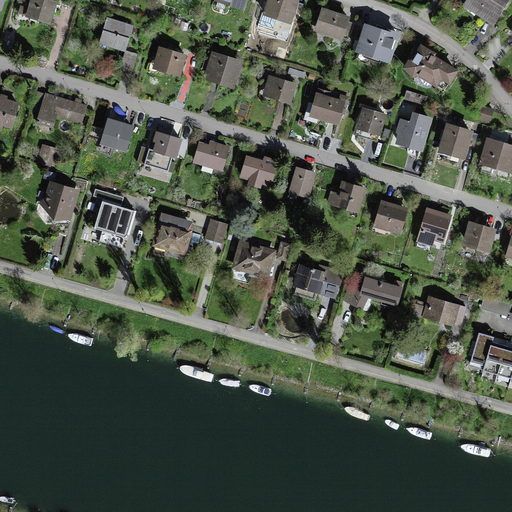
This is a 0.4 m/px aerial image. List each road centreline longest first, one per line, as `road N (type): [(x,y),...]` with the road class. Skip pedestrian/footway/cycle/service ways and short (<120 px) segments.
road 1 (residential): [(511,215),(0,62)]
road 2 (residential): [(0,268),(511,410)]
road 3 (residential): [(355,0),(468,54),(511,107)]
